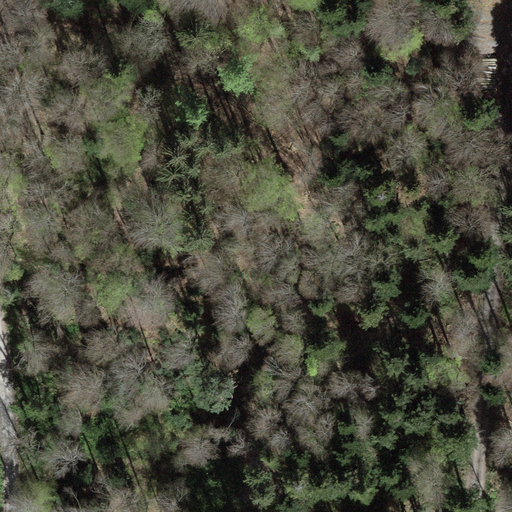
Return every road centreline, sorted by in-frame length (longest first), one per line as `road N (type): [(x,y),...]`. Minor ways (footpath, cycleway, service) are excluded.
road 1 (track): [(479,511),(500,0)]
road 2 (track): [(0,302),(10,511)]
